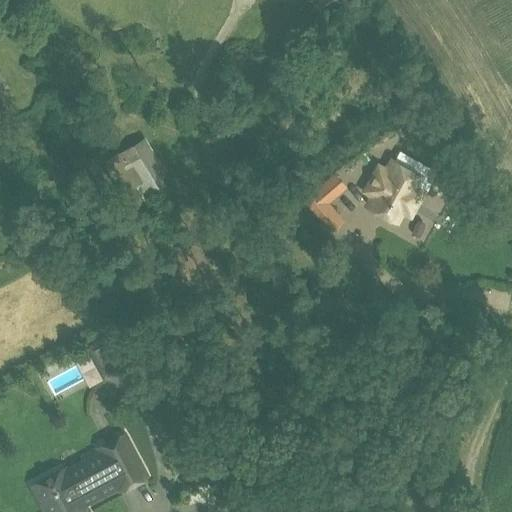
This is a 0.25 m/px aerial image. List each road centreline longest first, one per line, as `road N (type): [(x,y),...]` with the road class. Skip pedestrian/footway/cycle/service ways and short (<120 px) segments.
road 1 (track): [(231,154),(388,348),(444,457),(475,465),(464,511)]
road 2 (unknown): [(233,511),(401,469),(475,465)]
road 3 (track): [(511,345),(475,465)]
